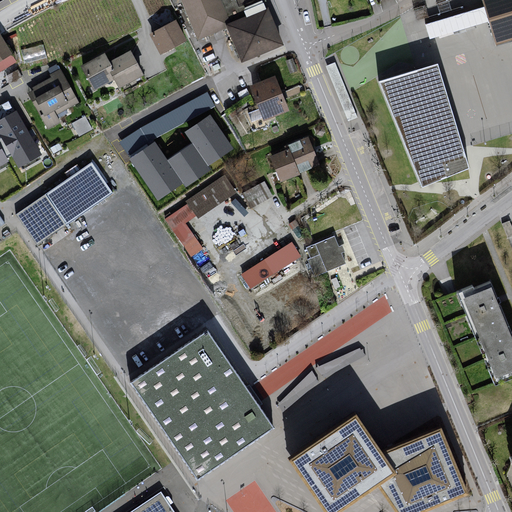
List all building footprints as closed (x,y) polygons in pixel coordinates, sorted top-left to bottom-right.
[(288,47),(267,0),(181,0),(200,41),(227,29),(244,66),(288,47)] [(511,0),(482,0),(496,46),(511,41),(511,0)] [(176,21),(151,35),(162,55),(187,42),(176,21)] [(2,35),(0,35),(0,72),(17,63),(2,35)] [(132,52),(111,63),(115,70),(112,73),(117,82),(121,89),(143,75),(132,52)] [(105,54),(82,67),(95,91),(117,82),(112,73),(115,70),(111,63),(105,54)] [(437,65),(380,81),(423,187),(469,168),(437,65)] [(51,79),(30,92),(50,132),(61,127),(56,116),(80,104),(59,71),(50,76),(51,79)] [(277,78),(252,86),(266,121),(290,113),(277,78)] [(0,165),(8,161),(6,158),(12,155),(19,167),(41,155),(9,100),(0,105),(0,165)] [(220,113),(177,144),(191,165),(200,179),(201,180),(245,149),(220,113)] [(85,114),(73,121),(80,134),(93,127),(85,114)] [(286,153),(271,158),(281,184),(300,178),(300,175),(320,166),(308,139),(284,149),(286,153)] [(114,195),(92,164),(46,196),(67,223),(114,195)] [(191,165),(154,191),(166,204),(200,179),(191,165)] [(225,175),(187,201),(198,217),(236,191),(225,175)] [(250,203),(272,195),(267,179),(244,187),(250,203)] [(67,223),(46,196),(17,214),(38,244),(67,223)] [(335,239),(306,250),(310,261),(308,262),(314,278),(345,266),(341,255),(345,254),(342,247),(339,249),(335,239)] [(292,245),(242,277),(251,292),(302,261),(292,245)] [(511,333),(492,286),(465,297),(498,377),(511,371),(511,333)] [(271,428),(208,334),(134,384),(198,478),(271,428)] [(356,414),(290,459),(326,511),(337,511),(377,486),(395,473),(382,450),(356,414)] [(441,428),(382,450),(395,473),(377,486),(396,511),(419,511),(468,493),(441,428)] [(174,511),(162,492),(131,511),(174,511)]
